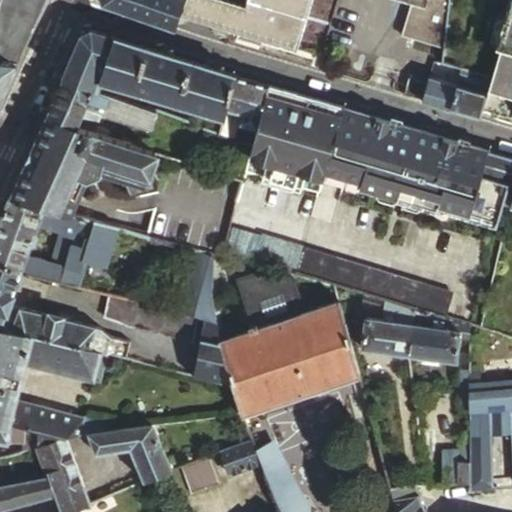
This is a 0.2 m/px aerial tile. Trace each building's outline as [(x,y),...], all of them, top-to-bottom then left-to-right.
[(0,0),(0,96),(43,0),(0,0)] [(110,0),(173,23),(176,14),(181,0),(110,0)] [(227,0),(181,0),(176,14),(294,51),(309,0),(246,0),(244,5),(227,0)] [(407,0),(407,1),(398,32),(430,41),(434,0),(407,0)] [(434,0),(430,41),(441,44),(445,0),(434,0)] [(511,0),(506,0),(493,47),(497,48),(489,75),(483,92),(479,104),(508,113),(509,108),(511,108),(511,0)] [(67,67),(63,76),(93,87),(98,77),(96,76),(115,36),(91,28),(82,34),(79,40),(67,67)] [(119,84),(129,87),(143,45),(115,36),(96,76),(98,77),(112,81),(110,86),(118,89),(119,84)] [(143,45),(129,87),(176,101),(189,60),(143,45)] [(206,117),(221,122),(233,74),(189,60),(176,101),(207,111),(206,117)] [(393,90),(421,99),(426,77),(399,69),(393,90)] [(218,131),(251,142),(253,131),(265,84),(233,74),(221,122),(218,131)] [(449,108),(450,104),(456,84),(427,75),(426,77),(421,99),(449,108)] [(54,94),(45,116),(93,131),(101,107),(135,119),(136,118),(149,122),(154,108),(126,98),(93,87),(63,76),(54,94)] [(316,191),(321,172),(339,105),(265,84),(253,131),(251,142),(244,169),(316,191)] [(483,92),(456,84),(450,104),(476,112),(479,104),(483,92)] [(339,105),(321,172),(341,178),(495,224),(497,219),(502,200),(507,179),(479,171),(485,147),(339,105)] [(179,110),(173,108),(171,114),(177,116),(179,110)] [(29,150),(9,195),(42,204),(71,212),(82,186),(101,173),(124,179),(132,192),(158,176),(151,164),(155,151),(93,131),(45,116),(29,150)] [(511,155),(485,147),(479,171),(507,179),(502,200),(510,203),(510,204),(511,205),(511,155)] [(42,204),(9,195),(0,220),(0,261),(19,269),(25,252),(28,245),(30,246),(35,243),(36,237),(35,233),(33,232),(36,222),(42,204)] [(71,212),(42,204),(36,222),(65,230),(62,238),(58,237),(51,259),(25,252),(19,269),(78,284),(85,259),(107,264),(118,226),(71,212)] [(251,257),(296,269),(302,244),(303,243),(258,231),(258,233),(229,225),(222,251),(251,259),(251,257)] [(451,289),(302,244),(296,269),(295,269),(335,281),(384,296),(413,305),(444,315),(451,289)] [(178,311),(216,321),(211,294),(212,252),(196,247),(178,311)] [(0,323),(30,333),(106,352),(126,357),(130,341),(106,335),(107,332),(103,327),(7,302),(19,269),(0,261),(0,323)] [(240,412),(240,414),(358,372),(343,314),(339,298),(305,310),(293,276),(260,270),(237,278),(254,327),(219,339),(232,383),(240,412)] [(194,374),(232,383),(219,339),(219,338),(216,321),(178,311),(111,293),(106,313),(130,323),(193,342),(197,329),(206,332),(194,374)] [(413,305),(384,296),(381,319),(364,316),(359,346),(406,353),(406,352),(413,305)] [(468,333),(468,321),(444,315),(413,305),(406,352),(406,353),(453,360),(457,336),(468,338),(468,333)] [(30,333),(0,323),(0,420),(9,422),(21,424),(34,427),(37,444),(63,438),(78,434),(83,416),(13,398),(23,361),(98,380),(106,352),(30,333)] [(458,408),(467,408),(467,397),(467,384),(467,379),(467,378),(458,378),(458,408)] [(511,380),(467,384),(467,397),(467,408),(467,427),(467,458),(467,481),(467,482),(467,488),(511,485),(511,380)] [(9,422),(0,420),(0,435),(6,436),(9,422)] [(24,447),(34,445),(37,444),(34,427),(21,424),(24,447)] [(142,480),(155,475),(170,469),(151,424),(90,432),(93,452),(127,447),(142,480)] [(59,511),(63,511),(76,507),(88,502),(63,438),(37,444),(34,445),(43,471),(52,493),(59,511)] [(259,463),(254,451),(249,438),(218,450),(227,474),(259,463)] [(34,445),(24,447),(22,448),(32,474),(43,471),(34,445)] [(304,511),(269,445),(268,445),(254,451),(259,463),(276,501),(281,511),(304,511)] [(439,447),(440,482),(467,482),(467,481),(467,458),(456,458),(456,446),(439,447)] [(4,452),(0,453),(0,476),(9,474),(4,452)] [(206,455),(178,466),(189,494),(217,483),(206,455)] [(0,507),(52,493),(43,471),(32,474),(0,483),(0,507)] [(388,486),(395,511),(422,511),(417,494),(415,495),(412,483),(388,486)]
